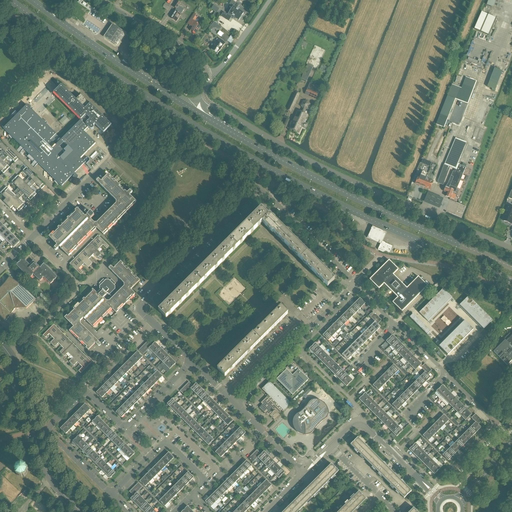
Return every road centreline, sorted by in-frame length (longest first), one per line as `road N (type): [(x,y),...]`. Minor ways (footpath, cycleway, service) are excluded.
road 1 (trunk): [(8,0),(129,86),(270,170),(511,281)]
road 2 (trunk): [(511,267),(358,200),(192,111)]
road 3 (unclassified): [(511,248),(341,176),(204,96)]
road 4 (residential): [(111,494),(51,434),(50,423),(84,388),(125,429),(191,362)]
road 5 (trunk): [(192,111),(31,0)]
road 6 (residential): [(80,511),(43,466),(14,364),(0,343)]
road 7 (residential): [(153,322),(142,312),(144,301),(257,187)]
road 8 (residential): [(236,405),(354,284)]
road 9 (residential): [(32,238),(124,135)]
road 10 (residential): [(354,284),(257,187)]
road 11 (unclassified): [(207,75),(198,57),(101,0)]
road 12 (residential): [(423,483),(361,422),(331,447)]
